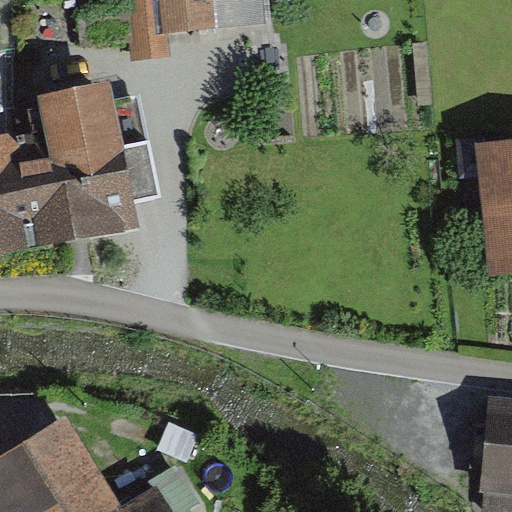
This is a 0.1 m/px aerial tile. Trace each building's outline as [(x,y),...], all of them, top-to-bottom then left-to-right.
[(143,0),(148,55),(179,52),(178,37),(251,31),(250,20),(312,15),(310,0),(143,0)] [(0,217),(6,250),(139,223),(113,92),(39,107),(45,134),(0,142),(0,217)] [(511,150),(478,154),(490,275),(511,272),(511,150)] [(511,511),(511,413),(493,412),(486,485),(501,487),(498,511),(511,511)] [(80,415),(0,464),(0,511),(113,511),(121,508),(109,489),(121,482),(80,415)] [(121,508),(123,511),(196,511),(207,505),(185,470),(121,508)]
